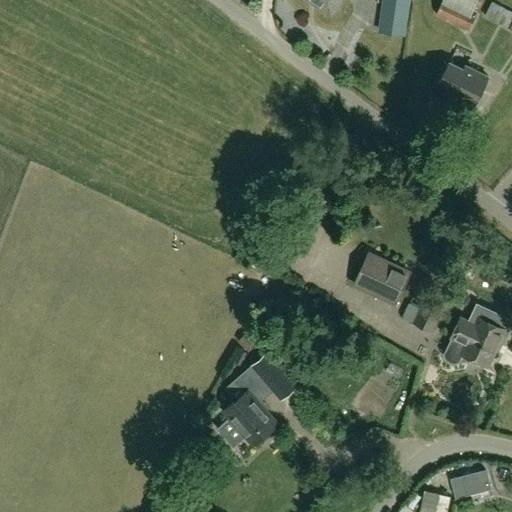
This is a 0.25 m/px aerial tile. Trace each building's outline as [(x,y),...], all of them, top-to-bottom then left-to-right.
[(308,0),(331,16),(342,0),(308,0)] [(408,0),(383,0),(379,32),(404,35),(408,0)] [(442,0),(436,15),(468,31),(476,15),(472,13),(478,0),(442,0)] [(485,17),(511,30),(511,13),(501,8),(504,0),(493,0),(492,3),(485,17)] [(449,63),(437,88),(474,107),(488,78),(466,67),(464,70),(449,63)] [(312,197),(322,181),(306,172),(297,187),(312,197)] [(298,222),(311,199),(294,190),(281,212),(298,222)] [(274,259),(290,232),(271,221),(251,254),(265,262),(268,256),(274,259)] [(352,285),(396,305),(412,270),(368,250),(352,285)] [(424,297),(416,294),(414,299),(422,303),(424,297)] [(414,324),(432,332),(444,307),(425,299),(414,324)] [(500,347),(507,331),(478,317),(475,324),(461,318),(447,347),(448,347),(444,355),(446,360),(453,363),(459,361),(462,354),(488,366),(498,346),(500,347)] [(255,343),(246,334),(239,341),(248,350),(255,343)] [(278,424),(256,399),(272,386),(253,365),(234,381),(245,393),(223,411),(252,445),(278,424)] [(466,497),(461,478),(451,480),(456,500),(466,497)]
